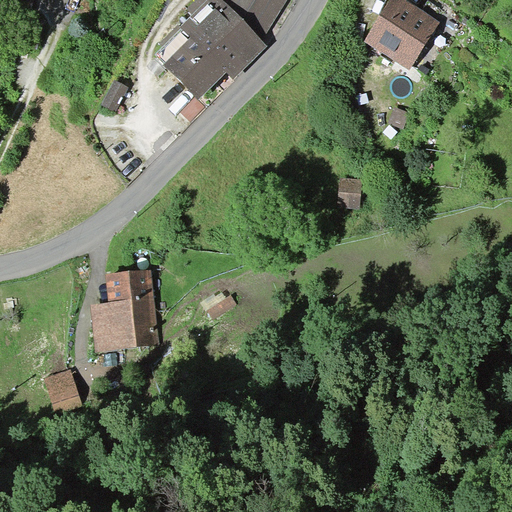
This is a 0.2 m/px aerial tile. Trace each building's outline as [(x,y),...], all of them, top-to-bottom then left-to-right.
[(291,0),(225,0),(224,2),(266,41),(291,0)] [(439,25),(391,0),(364,51),(412,77),(439,25)] [(202,110),(262,53),(215,4),(155,60),(202,110)] [(117,80),(103,104),(116,111),(123,99),(130,87),(117,80)] [(368,179),(339,177),(337,207),(366,209),(368,179)] [(160,346),(152,268),(106,273),(109,300),(90,302),(95,353),(160,346)] [(83,406),(69,371),(44,381),(58,415),(83,406)]
